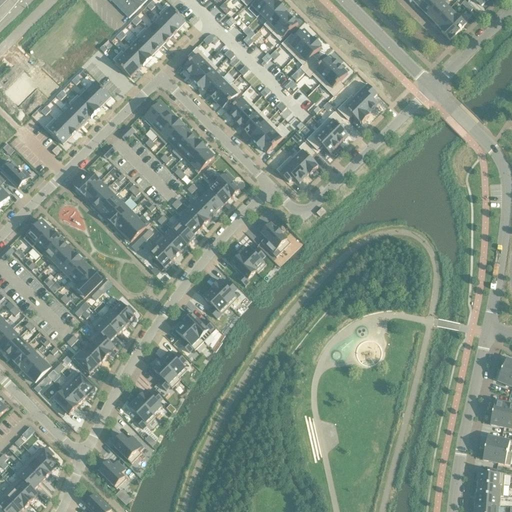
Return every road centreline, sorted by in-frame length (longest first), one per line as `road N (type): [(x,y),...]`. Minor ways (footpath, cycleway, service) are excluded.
road 1 (residential): [(271,187),(167,308),(84,453)]
road 2 (tertiary): [(488,331),(506,179),(500,158),(432,87)]
road 3 (residential): [(161,78),(0,237)]
road 4 (residential): [(432,87),(309,210),(300,213),(271,187)]
road 5 (tertiary): [(452,511),(488,331)]
road 6 (residential): [(271,187),(161,78)]
road 7 (tertiary): [(432,87),(344,0)]
